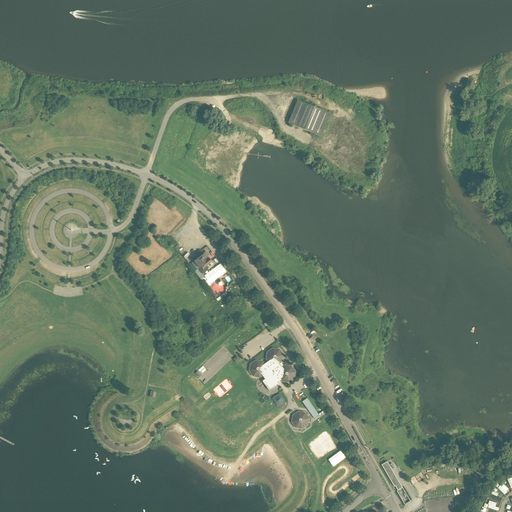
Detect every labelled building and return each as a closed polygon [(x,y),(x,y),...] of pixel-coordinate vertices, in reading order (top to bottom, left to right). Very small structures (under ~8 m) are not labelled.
[(330,114),(296,101),(287,125),(321,138),(330,114)] [(201,282),(203,281),(204,280),(203,274),(205,274),(206,273),(207,271),(208,270),(208,269),(208,268),(207,266),(208,265),(210,268),(212,266),(210,263),(211,263),(211,262),(211,261),(210,259),(209,259),(207,257),(208,256),(205,252),(202,254),(203,255),(189,265),(194,272),(194,273),(201,282)] [(217,297),(210,287),(208,288),(215,298),(217,297)] [(217,302),(227,294),(225,292),(216,300),(217,302)] [(288,384),(294,379),(295,372),(291,367),(284,365),(281,367),(279,364),(282,362),(283,355),(279,350),(272,349),(266,353),(265,360),(267,362),(264,364),(262,361),(255,360),(249,364),(248,371),(252,378),(259,379),(262,377),(264,380),(261,381),(268,391),(269,391),(278,384),(277,383),(280,381),(281,382),(288,384)] [(279,394),(271,399),(277,408),(285,402),(279,394)] [(318,416),(306,399),(301,402),(313,419),(318,416)] [(290,423),(295,429),(301,430),(307,425),(308,419),(304,413),(298,412),(292,416),(290,423)] [(329,460),(334,467),(346,458),(341,451),(329,460)] [(387,462),(382,465),(394,487),(395,487),(398,491),(403,488),(387,462)] [(507,490),(500,485),(497,489),(504,494),(507,490)] [(411,501),(403,488),(398,491),(397,491),(405,504),(411,501)] [(501,499),(491,495),(490,498),(500,503),(501,499)] [(425,499),(426,511),(439,511),(434,511),(434,506),(439,505),(439,503),(456,502),(455,497),(425,499)]
